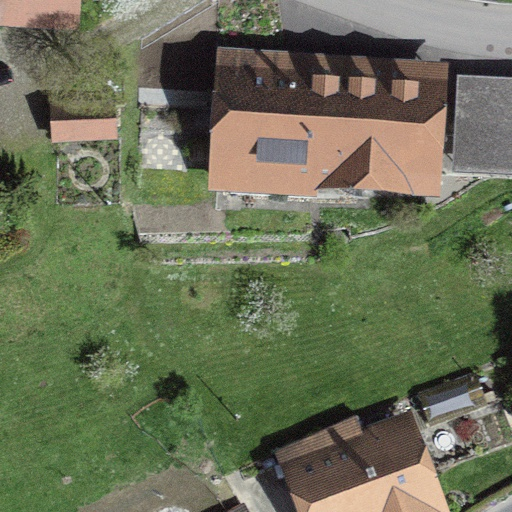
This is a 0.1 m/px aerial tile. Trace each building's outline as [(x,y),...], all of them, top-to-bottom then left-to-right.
[(0,0),(0,30),(75,35),(77,0),(0,0)] [(439,68),(222,55),(213,198),(313,204),(314,189),(431,196),(432,172),(438,79),(439,68)] [(511,82),(438,79),(432,172),(511,176),(511,82)] [(113,97),(51,100),(54,143),(116,139),(113,97)] [(305,455),(326,511),(474,511),(444,426),(399,443),(392,424),(305,455)]
